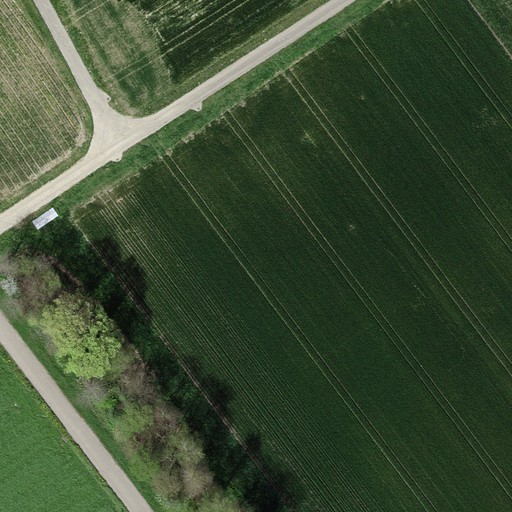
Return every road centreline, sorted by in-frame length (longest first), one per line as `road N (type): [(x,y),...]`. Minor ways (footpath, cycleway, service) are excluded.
road 1 (track): [(0,226),(343,0)]
road 2 (track): [(148,511),(0,327)]
road 3 (track): [(116,146),(34,0)]
